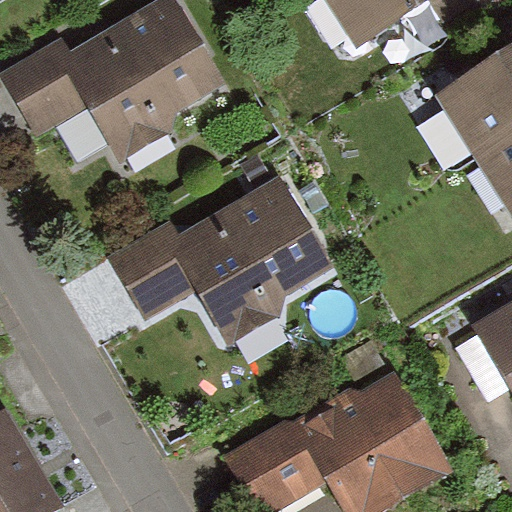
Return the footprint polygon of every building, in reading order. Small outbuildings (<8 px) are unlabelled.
[(323,0),(356,53),(442,0),(323,0)] [(216,88),(166,1),(15,89),(39,130),(77,108),(103,153),(216,88)] [(511,56),(437,102),(511,224),(511,222),(511,56)] [(323,267),(273,180),(123,268),(147,309),(185,287),(211,332),(323,267)] [(511,315),(481,334),(511,387),(511,315)] [(370,511),(438,475),(387,380),(230,465),(254,509),(318,474),(338,511),(370,511)] [(0,414),(0,511),(34,511),(51,503),(0,414)]
